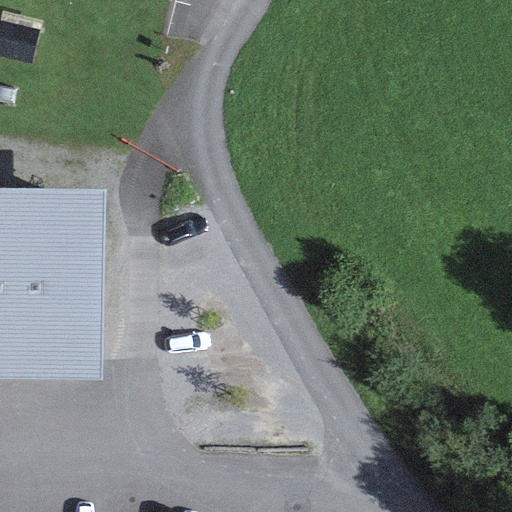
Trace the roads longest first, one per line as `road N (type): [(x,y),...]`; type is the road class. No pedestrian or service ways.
road 1 (track): [(0,491),(127,475),(140,181),(254,0)]
road 2 (track): [(203,72),(206,144),(219,187),(411,511)]
road 3 (track): [(127,475),(335,506),(405,500)]
